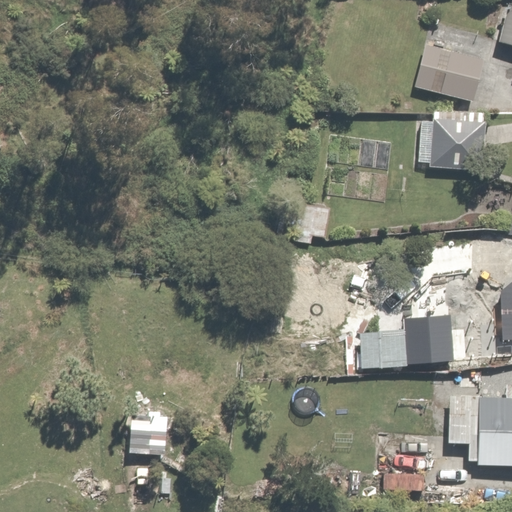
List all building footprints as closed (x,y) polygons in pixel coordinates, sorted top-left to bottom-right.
[(511,0),(502,35),(511,37),(511,0)] [(487,58),(427,42),(415,85),(475,102),(487,58)] [(485,170),(487,114),(437,112),(436,122),(422,121),(420,163),(432,163),(432,168),(485,170)] [(293,238),(313,241),(313,237),(326,239),(331,201),(300,196),(293,238)] [(511,274),(511,243),(471,245),(472,276),(511,274)] [(382,337),(364,337),(364,371),(382,371),(382,337)] [(479,464),(479,469),(511,469),(511,398),(450,398),(449,444),(470,444),(470,464),(479,464)] [(169,431),(130,429),(129,454),(168,456),(169,431)] [(425,471),(388,468),(386,488),(423,491),(425,471)]
